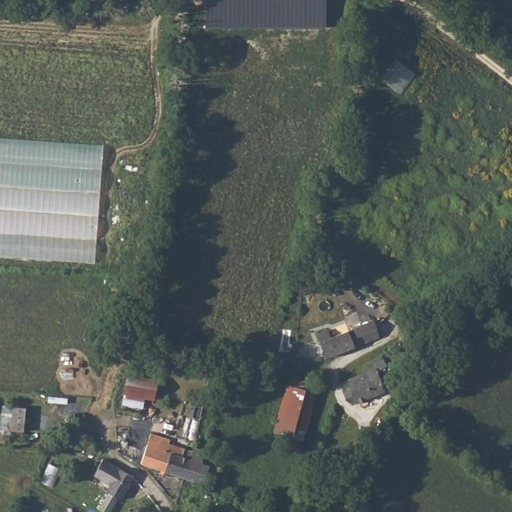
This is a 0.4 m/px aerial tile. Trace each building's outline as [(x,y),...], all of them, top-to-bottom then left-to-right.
[(317,333),(320,342),(325,357),(335,355),(378,337),(375,319),(330,337),(328,330),(317,333)] [(374,368),(343,380),(351,403),(384,390),(377,370),(386,365),(382,357),(372,362),(374,368)] [(127,373),(124,406),(145,408),(146,400),(157,401),(159,376),(127,373)] [(304,440),(321,384),(298,377),(296,385),(288,383),(274,431),(304,440)] [(0,405),(0,428),(26,431),(28,408),(0,405)] [(94,436),(81,430),(78,431),(75,433),(76,437),(79,441),(89,446),(94,436)] [(150,433),(141,463),(183,478),(189,459),(182,456),(184,448),(168,443),(169,439),(150,433)] [(106,462),(102,459),(93,474),(109,484),(107,489),(107,493),(98,509),(102,511),(108,511),(117,498),(120,500),(132,477),(106,462)] [(206,464),(189,459),(183,478),(202,484),(209,465),(206,464)] [(42,482),(54,487),(62,469),(50,463),(42,482)] [(226,471),(209,465),(202,484),(227,492),(230,483),(223,481),(226,471)]
